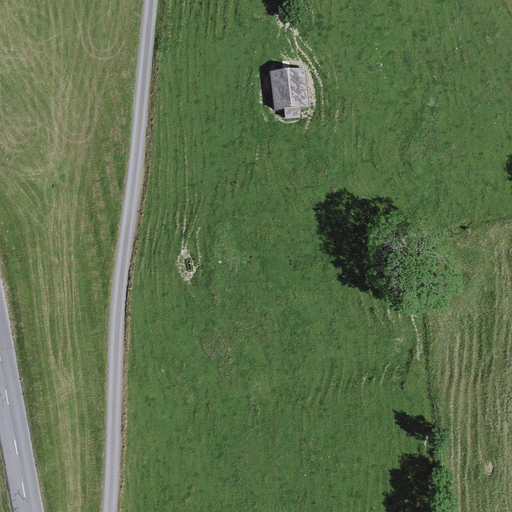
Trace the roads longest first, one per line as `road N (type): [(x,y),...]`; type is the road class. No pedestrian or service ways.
road 1 (track): [(108,511),(153,0)]
road 2 (tertiary): [(27,511),(0,357)]
